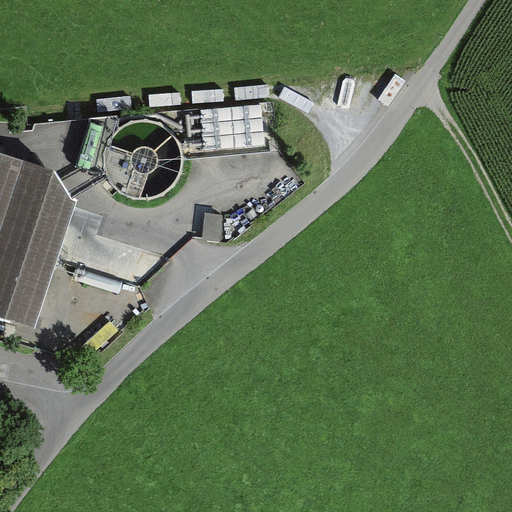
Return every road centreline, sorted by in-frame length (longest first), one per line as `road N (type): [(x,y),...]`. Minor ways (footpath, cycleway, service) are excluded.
road 1 (unclassified): [(477,0),(372,146),(126,361),(0,510)]
road 2 (track): [(421,78),(511,223)]
